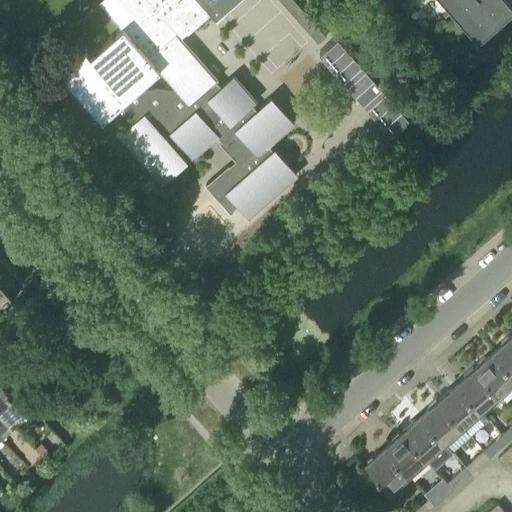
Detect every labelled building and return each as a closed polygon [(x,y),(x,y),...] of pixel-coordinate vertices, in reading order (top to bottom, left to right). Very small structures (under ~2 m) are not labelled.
[(105,0),(103,2),(102,1),(101,2),(115,18),(59,67),(104,117),(108,113),(125,132),(122,134),(164,182),(188,161),(181,154),(187,148),(194,156),(217,135),(223,141),(221,143),(237,161),(230,167),(229,166),(207,185),(231,213),(235,210),(234,209),(239,204),(249,215),(297,174),(276,150),(274,151),(268,144),(293,122),(272,98),(258,111),(252,104),(256,101),(235,77),(218,92),(212,85),(218,79),(179,34),(185,28),(190,32),(210,15),(209,13),(214,9),(218,14),(217,15),(218,15),(235,0),(105,0)] [(280,0),(320,44),(328,37),(294,0),(280,0)] [(511,4),(511,6),(505,0),(453,0),(471,20),(468,22),(479,34),(477,35),(479,37),(511,7),(511,4)] [(389,127),(406,112),(343,41),(325,56),(389,127)] [(0,275),(10,266),(0,255),(0,275)] [(0,301),(23,281),(10,266),(0,275),(0,301)] [(511,370),(511,335),(494,351),(511,370)] [(500,394),(511,383),(511,370),(494,351),(476,367),(500,394)] [(482,410),(500,394),(476,367),(458,382),(482,410)] [(0,408),(13,423),(27,410),(0,379),(0,408)] [(463,427),(482,410),(458,382),(439,399),(463,427)] [(445,443),(463,427),(439,399),(421,415),(445,443)] [(0,434),(13,423),(0,408),(0,434)] [(427,458),(445,443),(421,415),(403,431),(427,458)] [(509,441),(511,437),(511,426),(503,434),(509,441)] [(409,474),(427,458),(403,431),(384,447),(409,474)] [(490,457),(509,441),(503,434),(484,451),(490,457)] [(35,448),(43,456),(48,451),(40,443),(35,448)] [(390,491),(409,474),(384,447),(366,463),(390,491)] [(511,473),(511,453),(508,449),(498,458),(511,473)] [(472,473),(490,457),(484,451),(466,466),(472,473)] [(454,488),(472,473),(466,466),(448,482),(454,488)] [(435,505),(454,488),(448,482),(430,498),(435,505)] [(427,511),(435,505),(430,498),(413,511),(427,511)]
